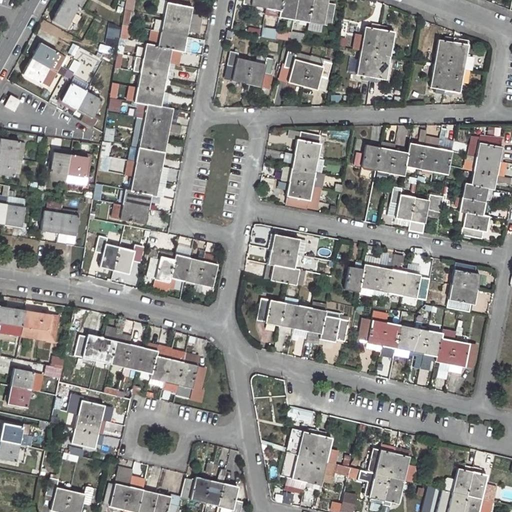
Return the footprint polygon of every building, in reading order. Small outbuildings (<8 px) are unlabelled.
[(66,0),(61,0),(50,21),(65,29),(77,6),(66,0)] [(128,38),(134,0),(126,0),(120,37),(128,38)] [(163,13),(162,17),(185,22),(187,12),(191,13),(192,7),(166,2),(166,0),(165,0),(156,0),(155,12),(163,13)] [(242,0),(242,4),(265,8),(266,0),(242,0)] [(266,0),(265,8),(279,11),(281,0),(266,0)] [(281,0),(279,11),(278,17),(293,19),(296,0),(281,0)] [(296,0),(293,19),(308,22),(311,0),(296,0)] [(311,0),(308,22),(330,26),(334,5),(326,4),(327,0),(311,0)] [(187,31),(183,31),(185,22),(162,17),(160,32),(186,37),(187,31)] [(153,20),(150,41),(157,42),(160,21),(153,20)] [(363,27),(359,50),(375,53),(380,25),(371,23),(370,28),(363,27)] [(380,25),(375,53),(389,56),(393,32),(387,30),(387,26),(380,25)] [(263,27),(261,37),(275,39),(277,29),(263,27)] [(276,39),(289,40),(290,32),(277,31),(276,39)] [(160,32),(157,46),(167,48),(179,51),(181,41),(185,42),(186,37),(160,32)] [(437,39),(433,63),(448,66),(453,37),(444,36),(443,40),(437,39)] [(453,37),(448,66),(463,69),(467,45),(460,43),(461,39),(453,37)] [(39,43),(30,59),(48,68),(56,52),(39,43)] [(69,54),(75,55),(77,46),(71,44),(69,54)] [(169,57),(165,57),(167,48),(157,46),(144,44),(142,58),(167,63),(169,57)] [(359,50),(355,74),(361,75),(361,80),(369,81),(375,53),(359,50)] [(307,63),(293,59),(295,54),(287,51),(283,67),(290,69),(286,82),(301,86),(307,63)] [(375,53),(369,81),(377,83),(378,79),(385,80),(389,56),(375,53)] [(135,57),(132,72),(139,73),(162,77),(163,68),(166,69),(167,63),(142,58),(135,57)] [(250,61),(245,83),(260,86),(263,73),(270,74),(273,59),(265,57),(263,64),(250,61)] [(236,58),(230,80),(245,83),(250,61),(236,58)] [(30,59),(22,74),(39,84),(48,68),(30,59)] [(307,63),(301,86),(316,90),(319,76),(326,78),(330,63),(322,61),(321,67),(307,63)] [(435,88),(434,93),(443,94),(448,66),(433,63),(429,87),(435,88)] [(448,66),(443,94),(450,95),(451,91),(459,92),(463,69),(448,66)] [(139,73),(136,87),(159,92),(161,83),(164,84),(165,78),(162,77),(139,73)] [(75,110),(85,92),(70,83),(59,101),(75,110)] [(111,84),(110,97),(125,98),(126,86),(111,84)] [(160,101),(157,100),(159,92),(136,87),(134,102),(146,104),(159,107),(160,101)] [(91,117),(100,100),(85,92),(75,110),(84,114),(91,118),(91,117)] [(165,93),(162,103),(176,106),(178,96),(165,93)] [(9,96),(4,106),(13,111),(18,101),(9,96)] [(108,111),(119,112),(121,99),(110,98),(108,111)] [(146,104),(143,119),(165,123),(167,114),(171,114),(172,109),(159,107),(146,104)] [(91,118),(84,114),(80,121),(92,127),(96,120),(91,117),(91,118)] [(143,119),(140,133),(166,138),(167,132),(163,131),(165,123),(143,119)] [(103,140),(113,141),(115,129),(106,127),(103,140)] [(501,136),(501,128),(481,128),(481,136),(501,136)] [(295,139),(293,154),(316,158),(319,144),(318,144),(319,135),(299,131),(298,139),(295,139)] [(140,133),(138,147),(160,151),(161,143),(165,143),(166,138),(140,133)] [(419,142),(438,144),(439,137),(420,135),(419,142)] [(479,137),(475,156),(498,161),(501,147),(499,146),(501,139),(479,137)] [(0,156),(15,159),(18,141),(0,138),(0,156)] [(109,158),(111,142),(103,141),(99,169),(123,173),(125,160),(109,158)] [(165,143),(163,151),(178,154),(179,146),(165,143)] [(407,153),(404,166),(418,169),(423,146),(409,143),(407,153)] [(365,144),(360,167),(375,170),(379,147),(365,144)] [(423,146),(418,169),(432,172),(437,148),(423,146)] [(138,147),(135,162),(157,166),(159,158),(162,158),(163,152),(160,151),(138,147)] [(379,147),(375,170),(388,173),(393,150),(379,147)] [(437,148),(432,172),(446,174),(451,151),(437,148)] [(393,150),(388,173),(403,175),(404,166),(407,153),(393,150)] [(52,152),(49,172),(66,175),(69,155),(52,152)] [(293,154),(290,168),(314,172),(316,158),(293,154)] [(66,175),(84,177),(87,157),(69,155),(66,175)] [(15,159),(0,156),(0,174),(12,176),(15,159)] [(475,156),(472,171),(495,176),(498,161),(475,156)] [(162,158),(160,167),(172,169),(174,160),(162,158)] [(135,162),(132,176),(157,181),(158,176),(155,175),(157,166),(135,162)] [(160,167),(158,176),(170,178),(172,169),(160,167)] [(290,168),(287,182),(311,186),(319,188),(322,176),(313,174),(314,172),(290,168)] [(472,171),(470,185),(486,188),(491,189),(493,190),(495,176),(472,171)] [(132,176),(129,191),(147,194),(151,195),(153,186),(156,186),(157,181),(132,176)] [(287,182),(285,196),(288,196),(287,204),(306,208),(308,200),(317,202),(319,191),(310,189),(311,186),(287,182)] [(463,183),(461,198),(483,202),(486,188),(470,185),(463,183)] [(93,199),(100,201),(103,185),(95,184),(93,199)] [(396,209),(394,218),(408,220),(413,197),(399,195),(401,188),(392,187),(388,207),(396,209)] [(486,188),(483,202),(489,203),(491,189),(486,188)] [(124,190),(121,204),(147,209),(148,204),(145,203),(147,194),(129,191),(124,190)] [(439,213),(440,208),(442,196),(428,194),(427,200),(413,197),(408,220),(406,230),(421,233),(426,210),(439,213)] [(461,198),(458,211),(464,213),(481,216),(483,202),(461,198)] [(483,202),(481,216),(486,217),(489,203),(483,202)] [(121,204),(118,219),(140,224),(143,214),(146,215),(147,209),(121,204)] [(2,225),(19,228),(23,208),(5,205),(2,225)] [(42,211),(39,231),(57,233),(60,214),(42,211)] [(464,213),(460,235),(481,239),(482,230),(484,231),(487,217),(486,217),(481,216),(464,213)] [(57,233),(74,236),(77,216),(60,214),(57,233)] [(269,234),(267,248),(273,250),(275,240),(272,240),(273,234),(269,234)] [(275,240),(273,250),(295,254),(299,239),(273,234),(272,240),(275,240)] [(101,253),(98,267),(112,270),(118,247),(104,244),(105,237),(97,236),(93,251),(101,253)] [(179,237),(175,251),(190,256),(194,241),(179,237)] [(118,247),(112,270),(127,274),(131,260),(138,262),(142,247),(133,244),(132,250),(118,247)] [(267,248),(264,263),(267,264),(268,258),(271,259),(273,250),(267,248)] [(268,258),(267,264),(292,269),(295,254),(273,250),(271,259),(268,258)] [(199,251),(197,257),(213,260),(214,255),(199,251)] [(381,251),(379,263),(386,265),(389,253),(381,251)] [(173,260),(169,278),(183,281),(189,258),(175,254),(173,260)] [(403,266),(403,255),(393,255),(394,266),(403,266)] [(154,277),(153,280),(168,283),(169,278),(173,260),(159,256),(158,259),(150,257),(146,274),(154,277)] [(189,258),(183,281),(196,284),(202,261),(189,258)] [(410,271),(428,273),(430,260),(412,258),(410,271)] [(202,261),(196,284),(211,287),(217,264),(202,261)] [(455,262),(450,285),(476,290),(477,284),(474,284),(476,274),(474,274),(475,266),(455,262)] [(267,264),(264,279),(272,280),(274,271),(271,270),(272,265),(267,264)] [(362,270),(359,287),(373,290),(378,266),(363,264),(362,270)] [(274,271),(272,280),(294,285),(297,270),(292,269),(272,265),(271,270),(274,271)] [(378,266),(373,290),(387,292),(391,269),(378,266)] [(348,267),(343,289),(358,292),(359,287),(362,270),(348,267)] [(391,269),(387,292),(401,295),(405,272),(391,269)] [(405,272),(401,295),(425,300),(429,279),(419,277),(420,274),(405,272)] [(450,285),(446,307),(469,311),(472,295),(475,295),(476,290),(450,285)] [(402,296),(400,304),(415,307),(417,299),(402,296)] [(264,321),(264,323),(278,326),(283,303),(260,298),(256,319),(264,321)] [(283,303),(278,326),(292,329),(296,305),(283,303)] [(0,322),(21,326),(24,310),(0,305),(0,322)] [(296,305),(292,329),(306,331),(310,308),(296,305)] [(310,308),(306,331),(319,334),(323,316),(324,310),(310,308)] [(21,326),(47,331),(51,314),(24,310),(21,326)] [(323,316),(319,334),(318,339),(334,342),(334,339),(343,341),(347,320),(323,316)] [(385,322),(371,320),(362,318),(358,339),(366,340),(366,342),(380,345),(385,322)] [(385,322),(380,345),(394,348),(399,325),(385,322)] [(399,325),(394,348),(408,351),(413,328),(399,325)] [(413,328),(408,351),(422,354),(426,331),(413,328)] [(426,331),(422,354),(436,356),(440,333),(426,331)] [(440,333),(436,356),(435,361),(450,364),(454,341),(455,335),(440,332),(440,333)] [(77,335),(73,355),(96,360),(101,338),(86,334),(86,336),(77,335)] [(101,338),(96,360),(109,364),(115,341),(101,338)] [(115,341),(109,364),(123,367),(128,344),(115,341)] [(454,341),(450,364),(463,367),(464,364),(471,366),(475,345),(454,341)] [(128,344),(123,367),(137,370),(142,347),(128,344)] [(142,347),(137,370),(150,373),(155,356),(156,351),(142,347)] [(155,356),(150,373),(149,378),(163,382),(168,359),(155,356)] [(60,378),(63,358),(52,357),(51,366),(45,365),(44,376),(60,378)] [(168,359),(163,382),(177,385),(182,362),(168,359)] [(182,362),(177,385),(174,395),(189,399),(192,389),(199,390),(204,369),(197,367),(197,365),(182,362)] [(9,386),(29,390),(33,372),(13,368),(9,386)] [(134,378),(135,371),(125,369),(124,376),(134,378)] [(6,404),(25,407),(29,390),(9,386),(6,404)] [(80,400),(77,414),(99,420),(102,405),(80,400)] [(102,405),(99,420),(105,421),(108,407),(102,405)] [(286,421),(312,424),(314,410),(288,408),(286,421)] [(77,414),(73,428),(96,434),(99,420),(77,414)] [(0,432),(0,441),(18,445),(22,427),(2,423),(0,432)] [(73,428),(70,443),(92,448),(96,434),(73,428)] [(302,431),(296,454),(311,458),(317,430),(310,428),(309,432),(302,431)] [(317,430),(311,458),(325,461),(331,438),(324,436),(325,432),(317,430)] [(118,447),(119,438),(103,437),(102,446),(118,447)] [(0,458),(15,462),(18,445),(0,441),(0,458)] [(69,446),(68,453),(82,455),(83,448),(69,446)] [(379,450),(374,473),(388,477),(394,449),(387,447),(386,451),(379,450)] [(408,457),(401,455),(403,451),(394,449),(388,477),(403,480),(408,457)] [(296,454),(290,478),(298,480),(297,484),(304,486),(311,458),(296,454)] [(311,458),(304,486),(312,488),(313,484),(319,485),(325,461),(311,458)] [(325,461),(322,474),(327,475),(328,475),(332,463),(325,461)] [(457,468),(451,492),(465,495),(472,467),(464,465),(463,469),(457,468)] [(138,489),(142,472),(118,466),(114,483),(138,489)] [(472,467),(465,495),(480,499),(486,475),(479,473),(480,469),(472,467)] [(218,479),(233,482),(235,472),(220,469),(218,479)] [(374,499),(373,503),(381,505),(388,477),(374,473),(368,497),(374,499)] [(147,489),(158,490),(159,476),(148,475),(147,489)] [(184,478),(179,497),(203,503),(209,481),(195,477),(194,480),(184,478)] [(388,477),(381,505),(389,507),(390,502),(397,504),(403,480),(388,477)] [(49,478),(44,495),(52,496),(49,510),(57,511),(63,511),(69,491),(55,487),(57,480),(49,478)] [(209,481),(203,503),(217,507),(222,484),(209,481)] [(114,483),(108,506),(123,509),(128,487),(114,483)] [(239,511),(242,502),(233,499),(236,487),(222,484),(217,507),(220,507),(219,511),(239,511)] [(69,491),(63,511),(79,511),(81,503),(89,505),(93,489),(85,487),(83,494),(69,491)] [(128,487),(123,509),(133,511),(137,511),(142,490),(128,487)] [(302,505),(312,506),(314,489),(305,488),(302,505)] [(142,490),(137,511),(151,511),(156,494),(142,490)] [(332,502),(330,509),(341,511),(353,511),(358,495),(345,492),(342,505),(332,502)] [(461,511),(465,495),(451,492),(445,511),(461,511)] [(175,511),(177,506),(168,504),(170,497),(156,494),(151,511),(175,511)] [(465,495),(461,511),(488,511),(491,501),(480,499),(465,495)]
